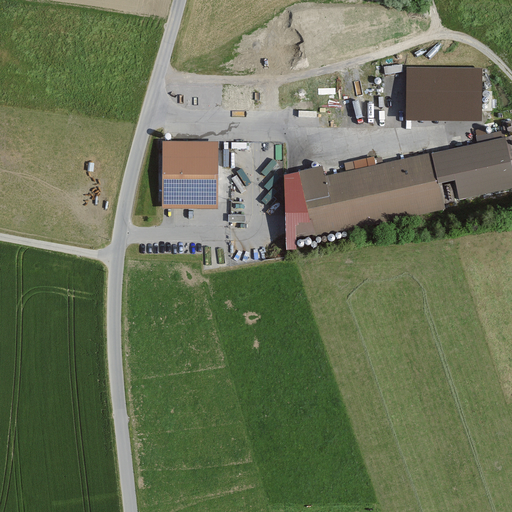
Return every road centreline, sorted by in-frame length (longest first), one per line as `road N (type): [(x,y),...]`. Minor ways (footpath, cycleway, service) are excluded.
road 1 (track): [(158,76),(250,81),(318,74),(432,34),(479,46),(511,75)]
road 2 (tertiary): [(179,0),(117,257)]
road 3 (tertiary): [(117,257),(115,371),(130,511)]
